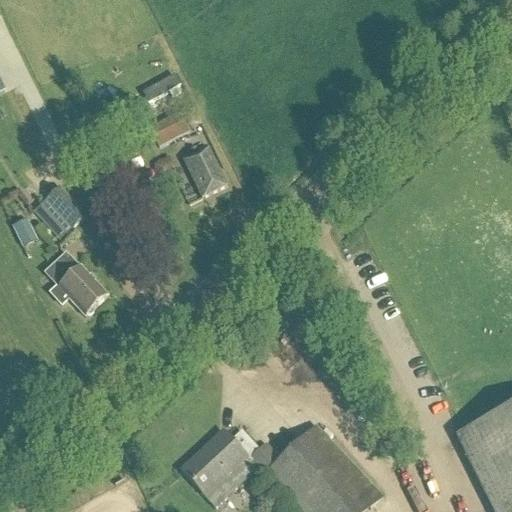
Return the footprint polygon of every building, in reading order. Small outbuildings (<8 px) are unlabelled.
[(148,109),(180,90),(174,79),(142,98),(148,109)] [(150,134),(160,153),(189,138),(179,119),(150,134)] [(108,150),(100,134),(89,139),(97,156),(108,150)] [(81,137),(70,143),(82,166),(93,160),(81,137)] [(134,145),(121,150),(128,165),(140,159),(134,145)] [(202,204),(227,192),(207,151),(182,163),(202,204)] [(88,223),(61,193),(40,213),(66,242),(88,223)] [(28,224),(14,231),(24,253),(39,246),(28,224)] [(351,233),(338,249),(349,257),(362,241),(351,233)] [(67,257),(44,278),(56,290),(50,296),(62,309),(68,304),(85,322),(108,302),(67,257)] [(253,377),(267,359),(258,352),(244,370),(253,377)] [(511,511),(511,416),(457,443),(491,511),(511,511)] [(261,457),(250,468),(257,475),(264,483),(290,511),(375,511),(384,504),(318,432),(281,467),(267,450),(260,456),(261,457)] [(217,511),(257,475),(250,468),(261,457),(260,456),(242,437),(232,446),(223,437),(181,477),(214,511),(217,511)]
